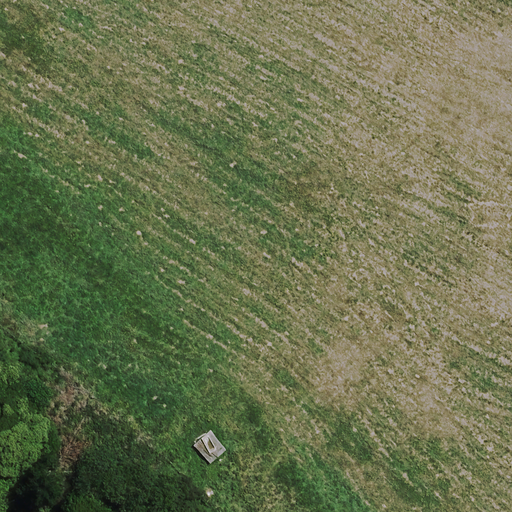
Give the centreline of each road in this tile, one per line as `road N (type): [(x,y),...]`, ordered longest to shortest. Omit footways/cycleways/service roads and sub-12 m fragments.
road 1 (primary): [(511,242),(473,309),(401,372),(312,409),(215,414)]
road 2 (primary): [(215,414),(123,388),(45,334),(0,273)]
